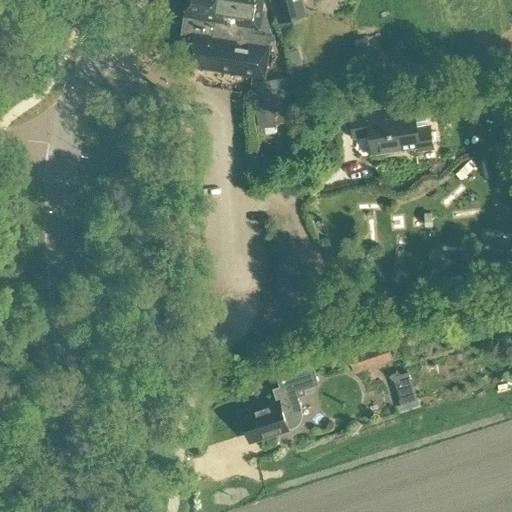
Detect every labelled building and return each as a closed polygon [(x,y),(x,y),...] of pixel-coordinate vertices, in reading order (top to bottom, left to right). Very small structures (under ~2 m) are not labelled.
[(186,0),(183,2),(182,9),(185,12),(179,53),(191,55),(189,67),(266,78),(274,24),(267,0),(186,0)] [(301,0),(275,0),(281,21),(306,13),(301,0)] [(293,121),(291,110),(294,110),(288,76),(253,81),(260,127),(278,124),(293,121)] [(395,112),(394,107),(349,113),(352,137),(369,135),(371,153),(418,146),(418,150),(434,148),(430,124),(418,126),(416,109),(395,112)] [(354,370),(381,362),(392,359),(386,341),(376,345),(349,353),(354,370)] [(397,373),(407,401),(423,396),(414,368),(397,373)] [(276,400),(239,411),(249,443),(290,430),(289,428),(292,427),(294,426),(296,425),(297,424),(299,422),(300,420),(301,418),(302,416),(302,414),(302,412),(302,410),(298,396),(306,394),(304,388),(319,383),(316,375),(273,389),(276,400)]
